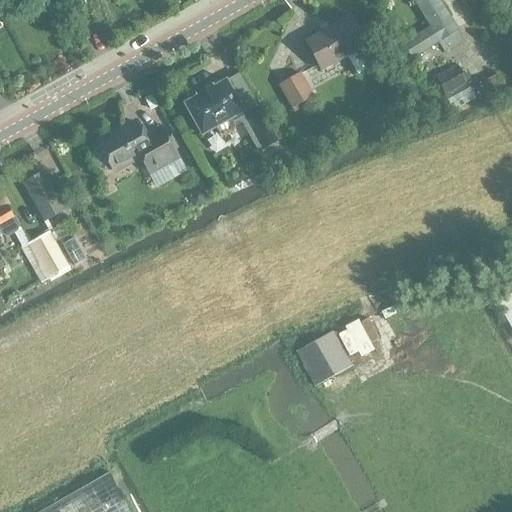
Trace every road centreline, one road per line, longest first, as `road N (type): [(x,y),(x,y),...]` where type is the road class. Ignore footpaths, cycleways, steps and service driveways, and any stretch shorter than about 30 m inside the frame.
road 1 (track): [(0,355),(187,256),(511,123)]
road 2 (unclassified): [(0,141),(252,0)]
